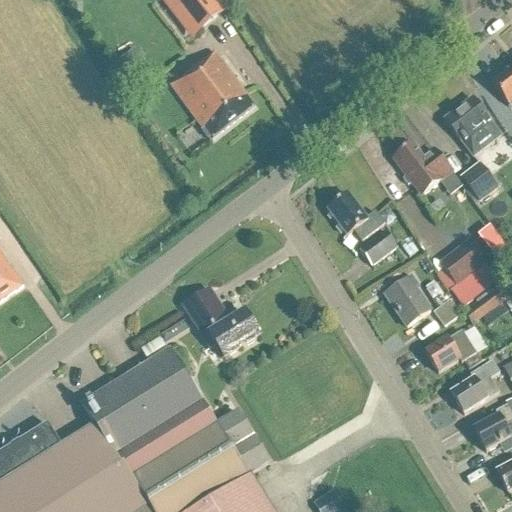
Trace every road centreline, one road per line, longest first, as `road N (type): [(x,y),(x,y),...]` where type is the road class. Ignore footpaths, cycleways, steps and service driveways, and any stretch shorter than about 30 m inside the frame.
road 1 (residential): [(461,511),(265,190)]
road 2 (unclassified): [(0,398),(265,190)]
road 3 (unclassified): [(265,190),(507,0)]
